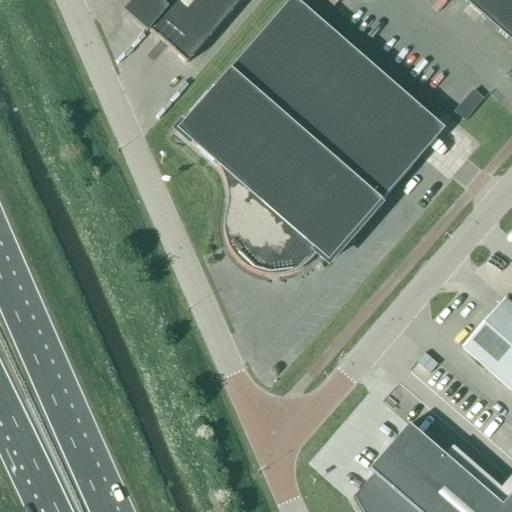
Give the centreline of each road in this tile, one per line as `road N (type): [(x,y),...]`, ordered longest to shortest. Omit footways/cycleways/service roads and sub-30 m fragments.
road 1 (unclassified): [(270,459),(70,0)]
road 2 (unclassified): [(511,185),(270,459)]
road 3 (trunk): [(102,511),(0,277)]
road 4 (trunk): [(0,395),(54,511)]
road 5 (trunk): [(0,395),(37,511)]
